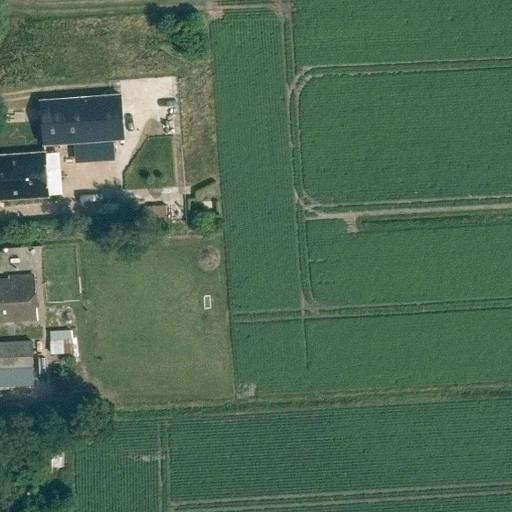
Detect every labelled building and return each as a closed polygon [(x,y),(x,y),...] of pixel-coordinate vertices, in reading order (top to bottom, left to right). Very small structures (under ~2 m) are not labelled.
[(124,139),(120,95),(41,101),(44,144),(124,139)] [(0,199),(48,196),(45,153),(0,155),(0,199)] [(0,282),(0,320),(37,319),(35,276),(3,277),(3,282),(0,282)] [(71,331),(51,331),(51,341),(49,341),(50,355),(71,354),(71,340),(72,340),(71,331)] [(0,370),(33,369),(32,340),(0,341),(0,370)] [(0,488),(16,488),(16,472),(0,471),(0,488)] [(0,503),(15,503),(16,503),(16,488),(0,488),(0,503)]
